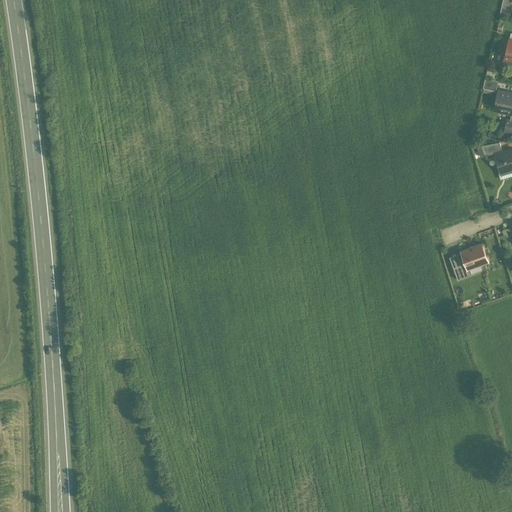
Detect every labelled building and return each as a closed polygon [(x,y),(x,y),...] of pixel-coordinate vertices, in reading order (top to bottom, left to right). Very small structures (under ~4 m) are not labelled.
[(511,0),(502,0),(501,6),(511,9),(511,6),(511,0)] [(511,9),(501,6),(500,13),(510,15),(511,9)] [(511,38),(510,38),(506,55),(504,55),(503,62),(511,64),(511,38)] [(499,80),(485,77),(483,87),(496,90),(499,80)] [(511,93),(498,90),(494,109),(511,112),(511,93)] [(500,141),(482,145),(485,155),(495,152),(502,150),(500,141)] [(511,148),(504,151),(502,150),(495,152),(501,171),(509,168),(511,170),(511,169),(511,148)] [(482,242),(460,250),(461,253),(465,264),(467,269),(468,269),(489,261),(482,242)] [(450,257),(454,268),(465,264),(461,253),(450,257)] [(467,269),(465,264),(454,268),(458,279),(470,275),(468,269),(467,269)]
